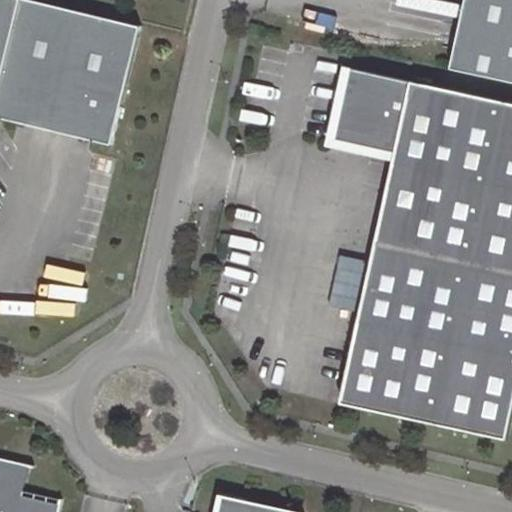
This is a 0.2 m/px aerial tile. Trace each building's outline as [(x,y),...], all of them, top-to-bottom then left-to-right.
[(138,26),(25,0),(0,0),(0,118),(110,144),(138,26)] [(511,0),(464,0),(450,66),(511,78),(511,0)] [(511,403),(511,99),(349,66),(333,139),(394,152),(339,400),(505,435),(511,403)] [(0,511),(58,511),(60,505),(22,496),(29,465),(0,458),(0,511)] [(299,511),(300,511),(240,499),(241,496),(217,491),(212,511),(299,511)]
